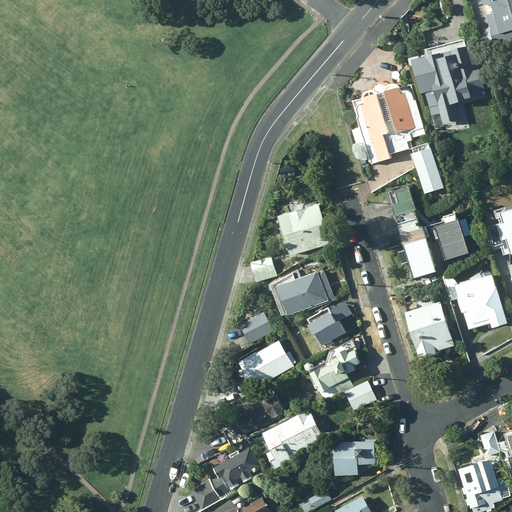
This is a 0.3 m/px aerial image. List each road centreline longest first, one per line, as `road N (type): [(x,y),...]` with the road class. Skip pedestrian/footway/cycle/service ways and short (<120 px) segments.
road 1 (residential): [(155,511),(255,158),(272,122),(379,0)]
road 2 (residential): [(415,433),(349,198)]
